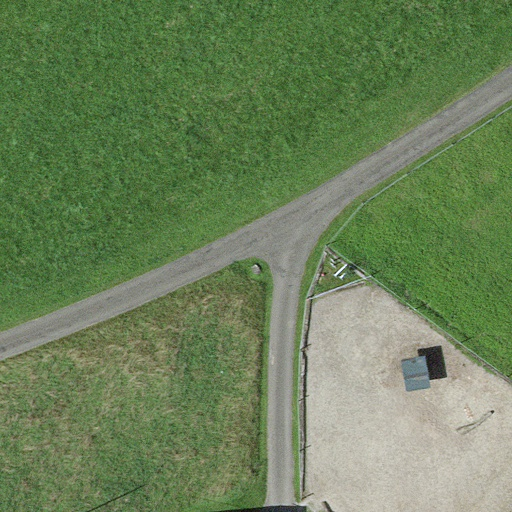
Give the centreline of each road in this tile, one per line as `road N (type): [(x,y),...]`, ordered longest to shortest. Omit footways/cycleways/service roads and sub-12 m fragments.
road 1 (track): [(0,345),(314,209),(511,82)]
road 2 (track): [(314,209),(326,511)]
